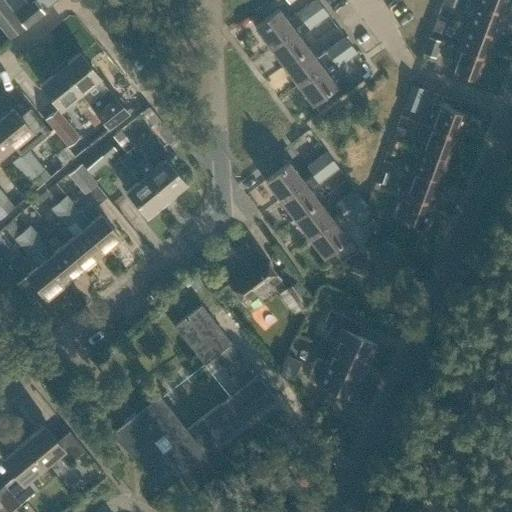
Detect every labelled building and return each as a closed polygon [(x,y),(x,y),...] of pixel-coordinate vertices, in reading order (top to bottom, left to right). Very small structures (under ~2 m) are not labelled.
[(0,0),(0,25),(10,38),(24,26),(2,0),(0,0)] [(4,0),(17,16),(25,26),(43,12),(34,1),(29,4),(25,0),(4,0)] [(269,46),(322,7),(316,0),(314,0),(287,20),(278,9),(254,27),(269,46)] [(459,0),(448,0),(447,5),(457,8),(459,0)] [(506,15),(511,0),(466,0),(475,3),(506,15)] [(497,37),(506,15),(475,3),(467,26),(497,37)] [(283,65),(307,47),(299,36),(328,15),(322,7),(269,46),(283,65)] [(441,34),(445,22),(437,19),(432,31),(441,34)] [(489,59),(497,37),(467,26),(458,48),(489,59)] [(331,59),(350,45),(344,37),(316,58),(307,47),(283,65),(298,84),(322,66),(321,66),(331,59)] [(442,42),(429,37),(423,53),(436,58),(442,42)] [(350,45),(331,59),(337,67),(356,53),(350,45)] [(481,82),(489,59),(458,48),(450,70),(481,82)] [(89,104),(89,105),(109,130),(129,113),(115,96),(103,106),(87,86),(99,77),(80,53),(60,69),(89,104)] [(106,54),(94,64),(101,73),(113,63),(106,54)] [(322,66),(298,84),(312,104),(336,86),(322,66)] [(81,111),(89,105),(89,104),(60,69),(41,84),(60,108),(72,99),(81,111)] [(421,86),(413,82),(405,102),(413,106),(421,86)] [(429,126),(460,138),(468,115),(438,104),(429,126)] [(148,105),(142,110),(158,130),(164,124),(148,105)] [(0,131),(12,146),(20,155),(36,174),(43,168),(20,140),(31,131),(12,108),(0,117),(0,131)] [(80,137),(57,108),(45,119),(68,147),(80,137)] [(451,160),(460,138),(429,126),(421,149),(451,160)] [(392,139),(400,142),(401,142),(406,131),(397,127),(392,139)] [(0,156),(12,146),(0,131),(0,156)] [(394,156),(400,142),(392,139),(387,153),(394,156)] [(81,164),(90,174),(118,150),(108,140),(81,164)] [(127,151),(166,199),(185,183),(165,159),(154,169),(134,145),(127,151)] [(443,182),(451,160),(421,149),(413,171),(443,182)] [(146,215),(166,199),(127,151),(118,158),(138,182),(127,191),(146,215)] [(326,152),(307,167),(312,174),(332,159),(326,152)] [(28,181),(36,174),(20,155),(12,162),(28,181)] [(294,219),(318,201),(309,190),(338,168),(332,159),(312,174),(303,181),(279,199),(294,219)] [(289,162),(265,180),(279,199),(303,181),(289,162)] [(98,183),(90,174),(81,164),(68,175),(85,194),(87,192),(98,204),(107,196),(97,184),(98,183)] [(43,168),(36,174),(43,183),(51,177),(43,168)] [(390,174),(382,171),(378,182),(386,185),(390,174)] [(435,205),(443,182),(413,171),(404,193),(435,205)] [(367,206),(355,190),(336,204),(348,220),(367,206)] [(369,200),(378,203),(381,194),(372,190),(369,200)] [(426,227),(435,205),(404,193),(396,216),(426,227)] [(59,202),(101,252),(119,237),(101,214),(90,223),(67,195),(59,202)] [(309,237),(332,220),(318,201),(294,219),(309,237)] [(83,267),(101,252),(59,202),(51,208),(74,236),(64,244),(83,267)] [(332,220),(309,237),(323,257),(347,239),(332,220)] [(83,267),(64,244),(53,253),(30,225),(22,232),(38,250),(37,251),(45,260),(64,283),(83,267)] [(30,257),(37,251),(38,250),(22,232),(15,238),(30,257)] [(244,303),(279,278),(263,257),(229,282),(244,303)] [(45,298),(64,283),(45,260),(26,275),(45,298)] [(364,276),(369,267),(355,261),(351,270),(364,276)] [(313,299),(299,280),(285,290),(300,309),(313,299)] [(242,388),(255,378),(230,346),(232,344),(201,304),(174,326),(204,364),(216,355),(242,388)] [(332,350),(366,366),(376,344),(354,334),(359,323),(330,310),(325,320),(332,323),(328,334),(338,339),(332,350)] [(366,366),(332,350),(327,362),(317,358),(307,379),(351,399),(366,366)] [(287,356),(279,372),(292,378),(300,362),(287,356)] [(255,378),(242,388),(185,432),(157,397),(111,432),(113,434),(114,433),(154,475),(155,476),(158,478),(160,479),(162,479),(165,479),(167,479),(170,478),(172,477),(200,455),(212,470),(227,458),(216,443),(274,398),(257,376),(255,378)] [(24,442),(44,467),(58,455),(66,465),(84,450),(69,432),(57,441),(44,425),(24,442)] [(29,479),(44,467),(24,442),(3,459),(17,475),(5,484),(20,503),(38,489),(29,479)] [(9,511),(20,503),(5,484),(0,488),(0,511),(9,511)]
